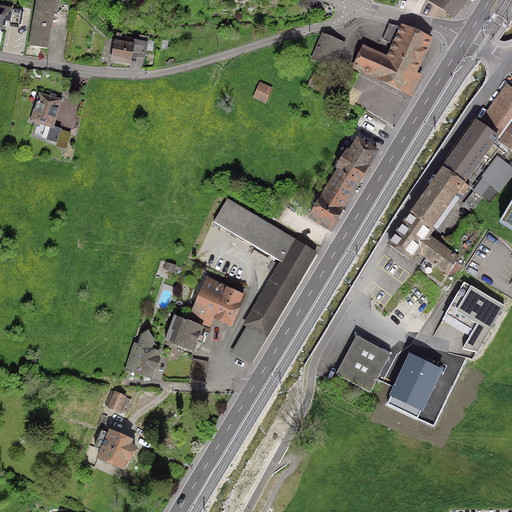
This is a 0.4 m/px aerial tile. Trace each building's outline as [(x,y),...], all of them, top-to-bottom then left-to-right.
[(36,0),(27,45),(50,50),(61,0),(36,0)] [(430,0),(454,17),(461,9),(467,0),(430,0)] [(0,47),(4,29),(11,30),(14,10),(0,6),(0,47)] [(363,47),(353,69),(414,97),(423,78),(419,76),(435,40),(402,25),(387,57),(363,47)] [(343,45),(322,35),(312,59),(333,68),(343,45)] [(137,45),(115,42),(111,63),(133,66),(137,45)] [(274,89),(261,83),(253,98),(266,104),(274,89)] [(501,141),(511,149),(511,88),(508,86),(479,126),(501,141)] [(81,106),(39,94),(31,123),(73,134),(81,106)] [(479,126),(477,124),(443,169),(466,185),(501,141),(479,126)] [(357,138),(309,220),(333,234),(381,152),(357,138)] [(432,232),(466,185),(443,169),(409,215),(432,232)] [(248,328),(232,354),(252,366),(320,251),(229,197),(213,223),(280,262),(243,326),(248,328)] [(511,206),(502,224),(511,229),(511,206)] [(409,215),(387,246),(411,262),(432,232),(409,215)] [(206,278),(189,319),(210,328),(213,321),(232,329),(247,296),(206,278)] [(501,307),(465,286),(449,314),(477,330),(466,348),(474,352),(501,307)] [(175,317),(165,341),(197,353),(206,329),(175,317)] [(138,335),(126,371),(154,380),(164,352),(153,349),(156,341),(138,335)] [(357,337),(336,376),(370,393),(390,355),(357,337)] [(441,369),(410,354),(391,394),(422,409),(441,369)] [(127,398),(115,393),(109,404),(121,409),(127,398)] [(136,441),(108,430),(96,461),(124,472),(136,441)]
